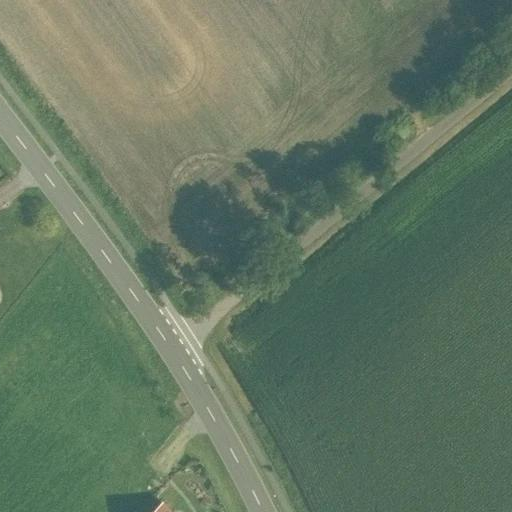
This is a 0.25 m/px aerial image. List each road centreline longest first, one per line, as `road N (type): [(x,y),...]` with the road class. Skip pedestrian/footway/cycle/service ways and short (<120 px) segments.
road 1 (unclassified): [(511,74),(171,352)]
road 2 (secondary): [(0,120),(171,352)]
road 3 (secondary): [(171,352),(260,511)]
